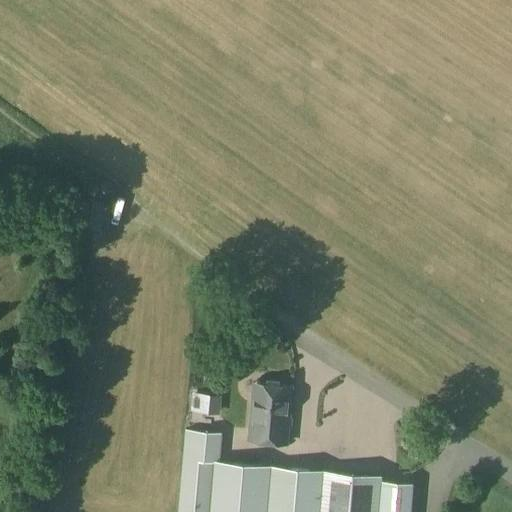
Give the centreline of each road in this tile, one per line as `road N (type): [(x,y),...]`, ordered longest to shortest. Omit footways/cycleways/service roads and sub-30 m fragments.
road 1 (track): [(285,325),(0,121)]
road 2 (unclassified): [(511,487),(285,325)]
